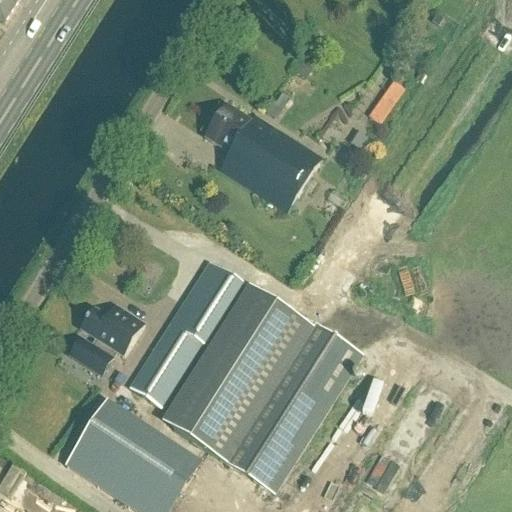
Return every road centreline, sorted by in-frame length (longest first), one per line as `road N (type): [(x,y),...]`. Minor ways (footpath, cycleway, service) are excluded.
road 1 (unclassified): [(0,351),(221,0)]
road 2 (primary): [(0,126),(79,0)]
